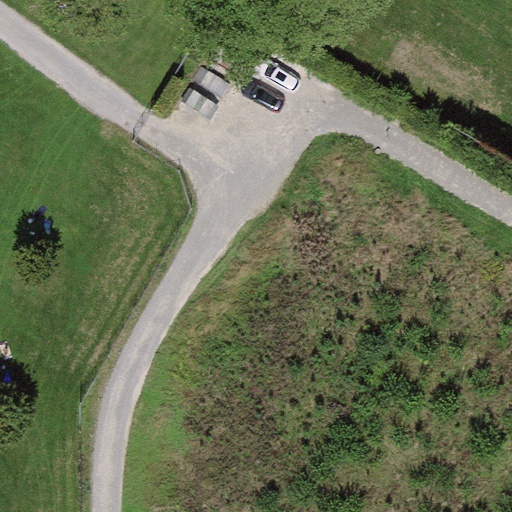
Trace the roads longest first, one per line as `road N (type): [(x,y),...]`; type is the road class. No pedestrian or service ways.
road 1 (track): [(109,511),(110,459),(130,373),(236,178),(287,114),(340,114)]
road 2 (track): [(0,28),(105,110),(236,178)]
